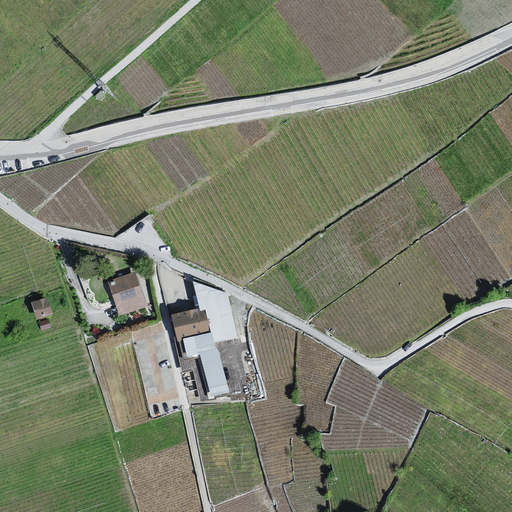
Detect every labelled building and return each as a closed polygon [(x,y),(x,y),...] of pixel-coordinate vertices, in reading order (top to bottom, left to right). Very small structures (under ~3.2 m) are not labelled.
[(138,270),(108,280),(119,316),(150,306),(138,270)] [(228,294),(194,283),(197,295),(193,296),(197,310),(207,308),(212,332),(176,340),(183,374),(194,372),(200,400),(208,399),(231,394),(216,343),(238,338),(228,294)] [(47,297),(32,302),(38,320),(53,315),(47,297)] [(212,332),(207,308),(197,310),(170,316),(176,340),(212,332)] [(48,320),(39,322),(41,330),(51,328),(48,320)]
